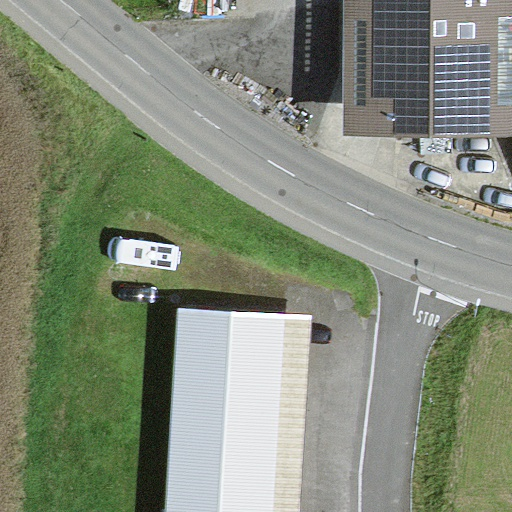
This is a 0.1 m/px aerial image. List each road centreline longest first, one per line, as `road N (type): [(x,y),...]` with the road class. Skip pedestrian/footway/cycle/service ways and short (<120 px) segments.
road 1 (tertiary): [(419,236),(312,184),(209,120),(61,0)]
road 2 (residential): [(419,236),(384,511)]
